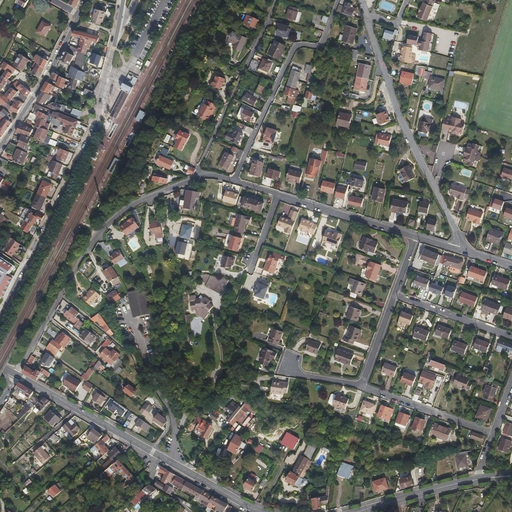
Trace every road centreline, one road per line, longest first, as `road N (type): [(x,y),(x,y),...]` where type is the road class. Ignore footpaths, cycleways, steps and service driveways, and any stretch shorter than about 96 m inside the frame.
road 1 (primary): [(0,317),(94,134),(123,0)]
road 2 (residential): [(236,179),(191,179),(98,232),(17,375)]
road 3 (residential): [(462,249),(404,129),(360,0)]
road 4 (residential): [(236,179),(296,42),(322,43),(338,0)]
road 5 (secondary): [(152,451),(17,375)]
road 6 (primary): [(79,15),(0,146)]
road 7 (residential): [(279,193),(414,235)]
road 8 (residential): [(492,434),(360,384)]
road 9 (secondary): [(479,479),(357,511)]
road 10 (secondary): [(262,511),(152,451)]
road 11 (residential): [(511,337),(394,294)]
